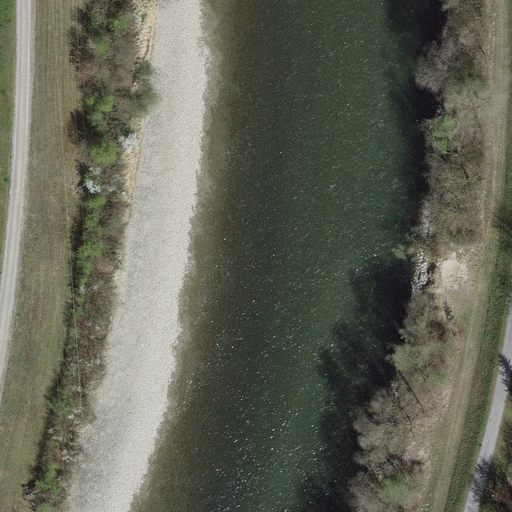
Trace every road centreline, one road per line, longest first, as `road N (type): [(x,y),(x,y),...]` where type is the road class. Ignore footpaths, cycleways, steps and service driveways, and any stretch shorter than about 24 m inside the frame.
road 1 (track): [(22,0),(18,189),(0,332)]
road 2 (track): [(511,329),(471,511)]
